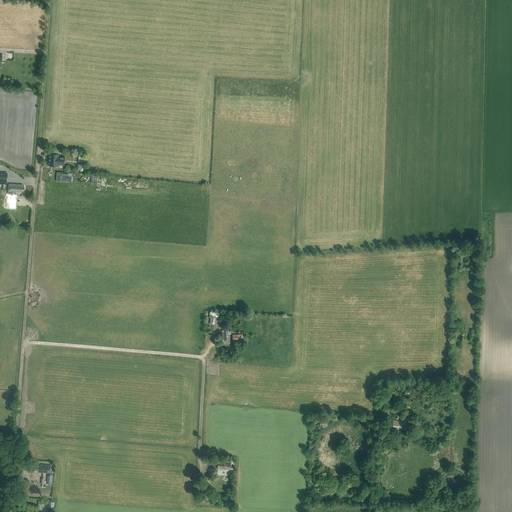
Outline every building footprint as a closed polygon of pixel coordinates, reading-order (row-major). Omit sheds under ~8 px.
[(64,164),(64,156),(58,156),(59,154),(49,154),(48,166),(58,166),(58,164),(64,164)] [(71,181),(71,172),(56,172),(56,181),(71,181)] [(12,206),(12,202),(16,202),(17,194),(15,194),(15,192),(22,193),(22,191),(23,191),(24,187),(22,187),(22,185),(9,184),(7,205),(12,206)] [(230,334),(231,334),(231,331),(228,331),(228,329),(223,329),(223,331),(222,331),(222,341),(225,341),(225,343),(230,343),(230,334)] [(406,429),(407,421),(393,420),(392,428),(406,429)] [(220,463),(218,463),(218,469),(229,470),(229,468),(231,468),(231,462),(220,462),(220,463)] [(35,495),(45,496),(45,488),(35,487),(35,495)]
